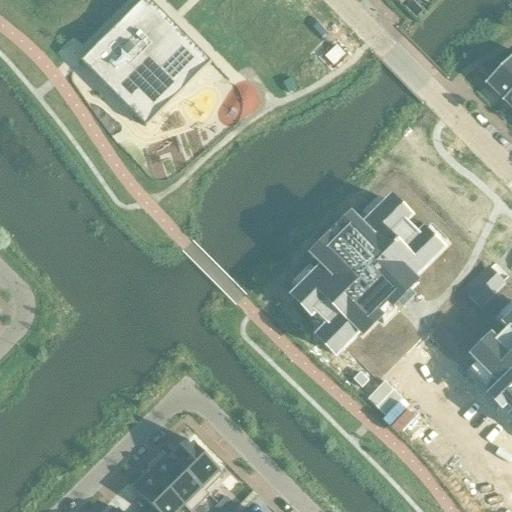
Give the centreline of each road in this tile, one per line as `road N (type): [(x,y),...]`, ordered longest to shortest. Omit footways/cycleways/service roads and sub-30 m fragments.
road 1 (residential): [(308,511),(187,393),(64,511)]
road 2 (tertiary): [(511,173),(336,0)]
